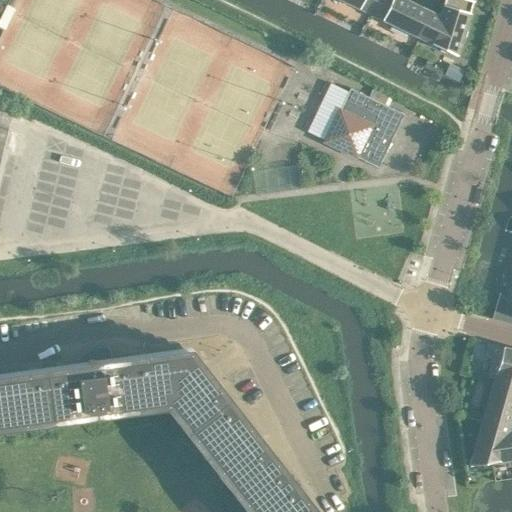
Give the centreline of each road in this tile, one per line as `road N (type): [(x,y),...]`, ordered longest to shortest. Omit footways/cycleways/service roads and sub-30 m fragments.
road 1 (residential): [(0,356),(28,351),(63,330),(110,324),(158,332),(238,328),(335,511)]
road 2 (residential): [(426,316),(485,119)]
road 3 (residential): [(438,511),(421,370),(426,316)]
